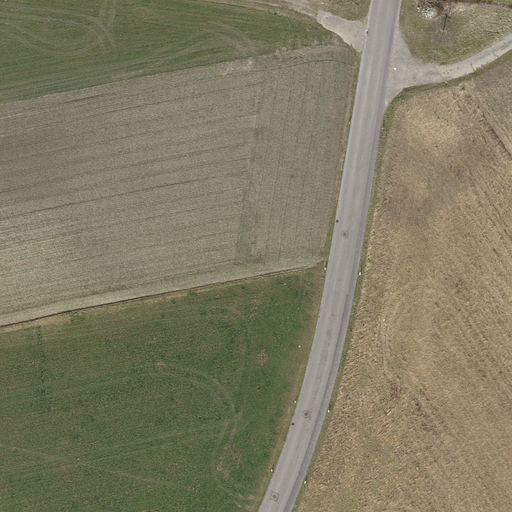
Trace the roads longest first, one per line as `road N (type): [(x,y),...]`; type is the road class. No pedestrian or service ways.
road 1 (tertiary): [(275,511),(316,398),(341,285),(388,0)]
road 2 (track): [(511,42),(463,70),(415,73),(378,53)]
